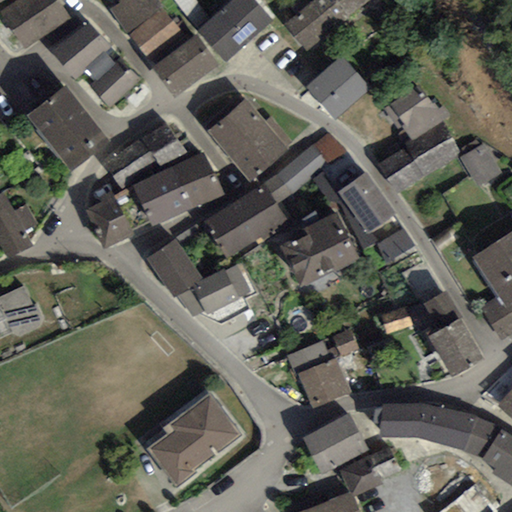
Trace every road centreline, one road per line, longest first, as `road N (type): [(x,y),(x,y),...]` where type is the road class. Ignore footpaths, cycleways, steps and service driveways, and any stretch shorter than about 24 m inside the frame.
road 1 (residential): [(177,114),(213,91),(242,86),(324,124),(375,180),(494,358)]
road 2 (residential): [(64,237),(107,255),(195,328),(287,428)]
road 3 (unclassified): [(287,428),(349,398),(460,383),(494,358)]
road 4 (residential): [(122,140),(62,74),(16,79),(0,59)]
road 5 (residential): [(78,0),(177,114)]
road 6 (unclassified): [(191,511),(287,428)]
